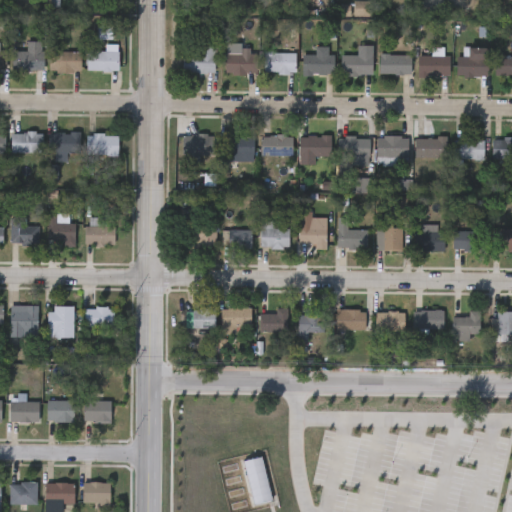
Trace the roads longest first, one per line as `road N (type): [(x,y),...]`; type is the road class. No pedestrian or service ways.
road 1 (residential): [(0,275),(511,285)]
road 2 (residential): [(0,99),(511,108)]
road 3 (tertiary): [(149,0),(149,511)]
road 4 (residential): [(511,391),(149,389)]
road 5 (residential): [(0,450),(149,452)]
